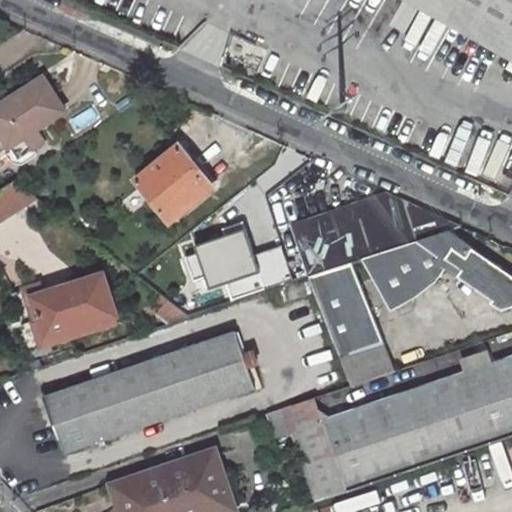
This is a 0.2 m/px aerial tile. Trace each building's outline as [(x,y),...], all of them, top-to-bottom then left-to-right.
[(511,40),(442,0),(402,0),(511,62),(511,40)] [(511,0),(442,0),(511,40),(511,0)] [(76,115),(55,82),(0,116),(0,120),(19,151),(76,115)] [(217,197),(184,154),(142,185),(176,228),(217,197)] [(24,188),(0,203),(0,234),(45,205),(24,188)] [(351,264),(462,226),(389,193),(290,226),(309,278),(351,264)] [(390,304),(431,282),(437,286),(453,262),(463,269),(459,275),(475,285),(479,280),(499,294),(496,299),(493,302),(505,310),(511,308),(511,273),(452,232),(366,261),(390,304)] [(293,282),(284,250),(256,257),(249,233),(200,246),(212,291),(232,285),(236,297),(293,282)] [(309,278),(343,361),(385,343),(351,264),(309,278)] [(499,294),(479,280),(475,285),(496,299),(499,294)] [(394,310),(437,286),(431,282),(390,304),(394,310)] [(112,325),(101,283),(33,304),(45,346),(112,325)] [(259,391),(240,334),(48,398),(67,455),(259,391)] [(353,386),(397,371),(385,343),(343,361),(353,386)] [(511,354),(355,408),(325,419),(349,493),(511,437),(511,354)] [(299,404),(306,425),(325,419),(355,408),(348,388),(299,404)] [(231,511),(233,511),(215,455),(114,488),(122,511),(231,511)]
